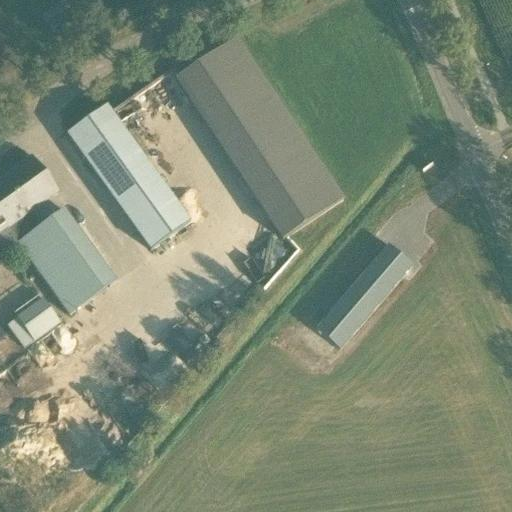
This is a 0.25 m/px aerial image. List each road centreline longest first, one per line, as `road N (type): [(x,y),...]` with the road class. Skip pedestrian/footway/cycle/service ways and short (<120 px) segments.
road 1 (unclassified): [(0,143),(120,57),(247,0)]
road 2 (unclassified): [(466,132),(408,0)]
